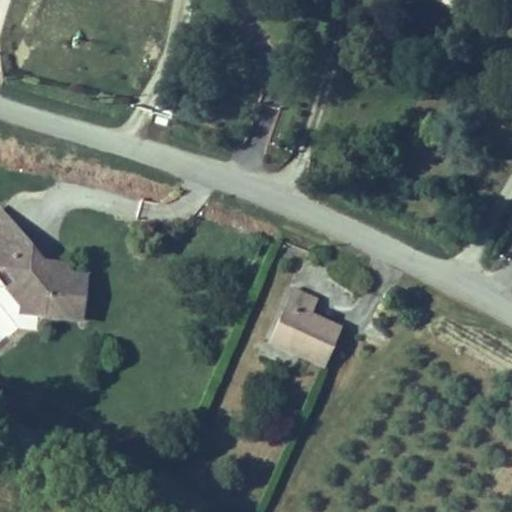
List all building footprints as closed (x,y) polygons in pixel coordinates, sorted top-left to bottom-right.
[(0,209),(0,228),(10,220),(1,209),(0,209)] [(24,299),(22,315),(79,323),(85,277),(69,275),(49,272),(42,262),(10,220),(0,228),(0,266),(4,271),(8,268),(16,277),(11,281),(24,299)] [(42,262),(49,272),(69,275),(62,265),(42,262)] [(8,268),(4,271),(0,273),(0,277),(6,285),(11,281),(16,277),(8,268)] [(293,288),(272,338),(307,353),(304,360),(325,369),(343,327),(311,314),(318,298),(293,288)] [(307,353),(272,338),(268,345),(304,360),(307,353)]
